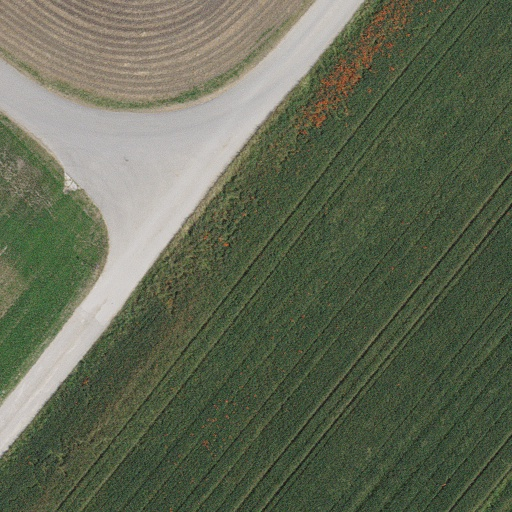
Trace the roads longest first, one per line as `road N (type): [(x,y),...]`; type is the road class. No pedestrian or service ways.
road 1 (unclassified): [(0,434),(340,0)]
road 2 (track): [(0,83),(166,216)]
